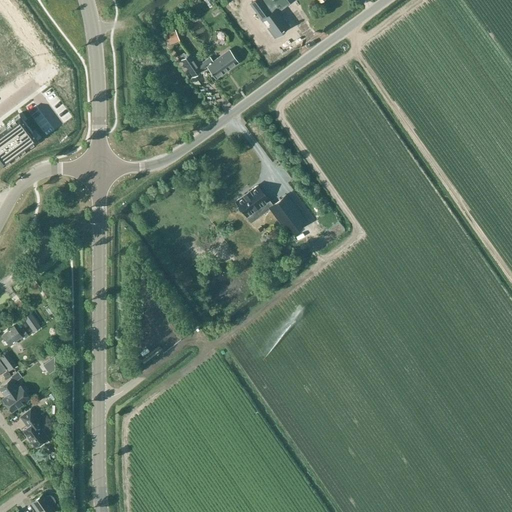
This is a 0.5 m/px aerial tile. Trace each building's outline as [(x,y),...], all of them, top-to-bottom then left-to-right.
[(287,0),(262,0),(264,3),(256,9),(264,19),(262,20),(268,27),(269,26),(272,30),(271,31),(275,36),(285,29),(284,28),(289,25),(278,10),(289,2),(287,0)] [(176,28),(164,32),(169,44),(180,40),(176,28)] [(0,59),(3,64),(21,51),(14,41),(2,50),(0,47),(0,59)] [(181,60),(193,76),(207,66),(216,78),(238,62),(228,50),(213,61),(209,57),(198,66),(189,54),(181,60)] [(22,51),(21,51),(3,64),(4,65),(4,64),(11,73),(6,76),(10,82),(20,74),(16,69),(28,61),(21,52),(22,51)] [(19,113),(0,127),(0,161),(2,163),(37,137),(19,113)] [(249,191),(248,190),(247,191),(249,193),(246,196),(244,194),(243,194),(243,195),(235,201),(239,206),(238,208),(239,210),(241,212),(243,212),(246,216),(254,210),(256,213),(263,208),(265,210),(269,208),(289,234),(305,222),(306,222),(285,195),(271,205),(267,200),(268,200),(257,185),(249,191)] [(31,313),(24,317),(33,331),(40,326),(31,313)] [(16,339),(19,337),(21,340),(28,335),(23,329),(19,332),(14,325),(2,334),(9,344),(11,347),(18,341),(16,339)] [(13,361),(5,366),(9,371),(16,365),(13,361)] [(18,371),(11,377),(14,381),(22,376),(18,371)] [(0,389),(5,396),(2,399),(11,411),(29,398),(20,386),(17,388),(10,379),(0,386),(0,389)] [(27,426),(22,430),(35,447),(46,438),(38,427),(42,424),(30,409),(20,416),(27,426)] [(50,511),(54,509),(52,505),(55,503),(55,502),(55,500),(54,499),(53,497),(52,496),(50,495),(49,495),(45,497),(43,493),(31,502),(37,511),(50,511)]
